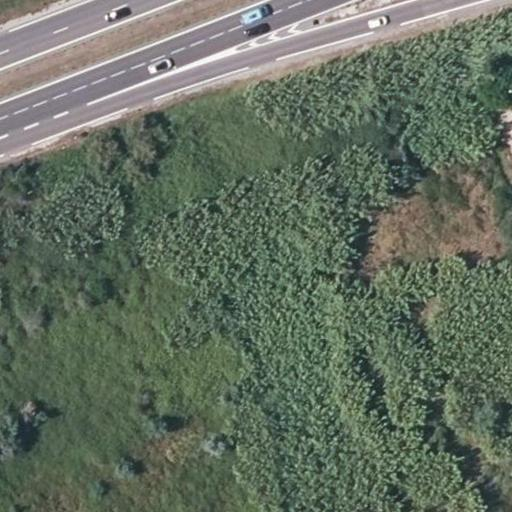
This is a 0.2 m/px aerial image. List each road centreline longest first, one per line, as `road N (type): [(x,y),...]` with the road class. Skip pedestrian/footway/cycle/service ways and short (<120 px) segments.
road 1 (trunk): [(57,97),(126,97),(448,0)]
road 2 (trunk): [(57,97),(309,0)]
road 3 (trunk): [(130,0),(0,49)]
